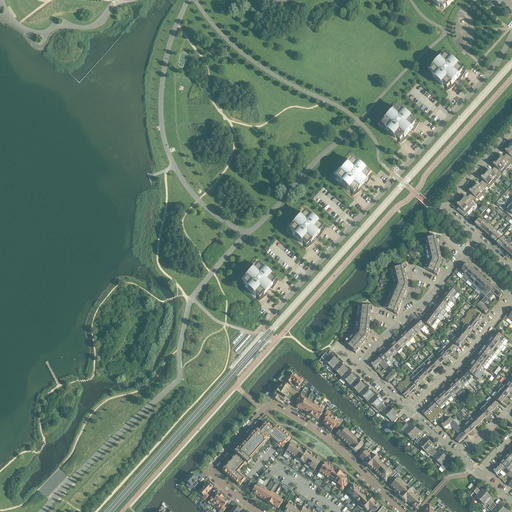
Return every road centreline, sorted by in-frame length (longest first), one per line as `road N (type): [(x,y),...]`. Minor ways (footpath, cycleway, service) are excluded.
road 1 (unclassified): [(275,313),(480,83),(511,34)]
road 2 (residential): [(403,511),(332,444),(272,406),(209,473),(260,511)]
road 3 (residential): [(358,364),(465,253)]
road 4 (residential): [(408,411),(511,301)]
road 5 (residential): [(478,239),(445,203),(511,130)]
